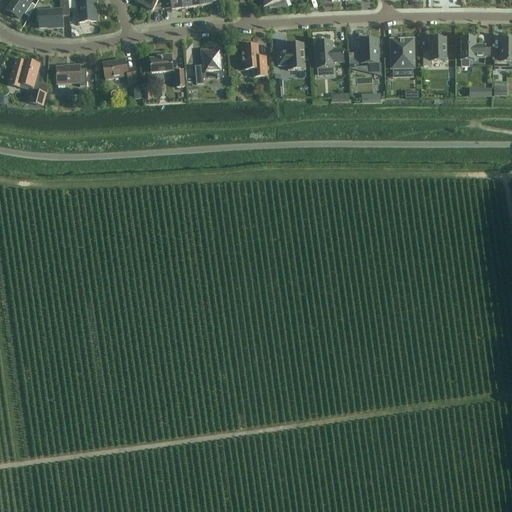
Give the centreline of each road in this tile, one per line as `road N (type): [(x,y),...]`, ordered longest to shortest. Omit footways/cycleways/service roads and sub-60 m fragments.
road 1 (unclassified): [(0,150),(72,157),(302,144),(511,145)]
road 2 (residential): [(392,16),(249,25)]
road 3 (residential): [(129,39),(56,48),(0,32)]
road 4 (residential): [(249,25),(129,39)]
road 5 (residential): [(511,16),(392,16)]
